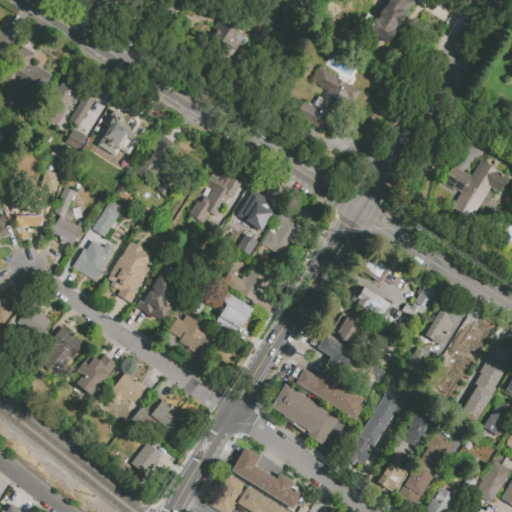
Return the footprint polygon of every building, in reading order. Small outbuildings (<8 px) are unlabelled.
[(409,0),(413,2),(403,18),(404,19),(399,28),(397,27),(387,43),(375,36),(378,31),(372,27),(379,16),(378,15),(382,9),(383,9),(387,2),(383,0),(409,0)] [(241,36),(226,59),(200,43),(221,10),(241,22),(235,32),(241,36)] [(0,32),(0,61),(13,40),(0,32)] [(51,75),(37,99),(14,84),(7,95),(0,91),(0,82),(22,46),(35,54),(30,62),(51,75)] [(322,69),(360,91),(351,105),(345,101),(332,122),(334,123),(327,134),(309,123),(311,120),(299,113),(305,102),(317,109),(328,91),(314,82),(322,69)] [(78,127),(98,92),(66,74),(58,88),(54,86),(35,118),(55,129),(73,97),(79,101),(67,121),(78,127)] [(144,130),(127,155),(120,151),(116,157),(97,145),(104,135),(103,134),(107,128),(103,125),(113,110),(124,116),(133,121),(134,120),(140,124),(139,126),(144,130)] [(85,134),(70,129),(64,144),(79,150),(85,134)] [(163,195),(186,168),(169,153),(175,146),(161,134),(149,147),(155,152),(136,174),(145,182),(153,174),(163,183),(156,190),(163,195)] [(452,207),(460,194),(456,191),(455,193),(439,183),(450,165),(471,177),(481,161),(508,178),(499,193),(490,187),(471,218),(452,207)] [(120,165),(125,175),(111,182),(106,172),(120,165)] [(41,189),(59,195),(65,176),(47,170),(41,189)] [(211,172),(204,185),(208,187),(199,203),(195,201),(187,215),(201,224),(208,212),(216,217),(227,199),(230,200),(240,184),(222,173),(220,177),(211,172)] [(74,219),(71,224),(82,230),(72,247),(65,243),(64,244),(59,240),(60,238),(50,232),(59,216),(53,212),(63,187),(74,192),(68,206),(72,209),(80,207),(82,218),(74,219)] [(252,190),(274,204),(269,211),(272,213),(261,231),(236,216),(252,190)] [(15,227),(41,227),(41,220),(48,220),(47,207),(41,207),(41,200),(11,201),(11,211),(15,211),(15,227)] [(289,215),(306,225),(295,243),(290,240),(280,256),(261,244),(279,214),(287,219),(289,215)] [(0,240),(8,231),(2,226),(7,222),(0,215),(0,240)] [(89,230),(101,238),(107,227),(96,219),(89,230)] [(244,235),(255,241),(247,255),(236,248),(244,235)] [(129,242),(120,258),(119,257),(108,274),(109,274),(106,279),(111,282),(109,286),(117,291),(115,295),(129,304),(149,271),(144,267),(148,261),(144,254),(141,252),(142,250),(129,242)] [(83,249),(71,268),(93,281),(111,252),(102,247),(96,257),(83,249)] [(355,268),(367,248),(395,266),(382,285),(355,268)] [(254,265),(271,276),(261,290),(263,292),(256,303),(237,292),(221,281),(228,272),(240,280),(243,276),(246,278),(254,265)] [(158,275),(150,288),(152,290),(151,292),(148,291),(144,298),(142,296),(135,308),(149,316),(149,315),(163,323),(183,289),(166,279),(165,280),(158,275)] [(424,284),(411,309),(422,315),(425,309),(431,312),(441,293),(424,284)] [(355,305),(364,310),(365,309),(381,318),(390,303),(359,286),(351,300),(356,303),(355,305)] [(213,323),(224,330),(240,330),(252,310),(225,292),(222,297),(222,298),(222,300),(222,301),(222,303),(223,305),(225,306),(213,323)] [(14,310),(3,324),(0,322),(0,297),(3,300),(4,298),(9,302),(8,304),(14,310)] [(194,299),(204,305),(198,314),(189,309),(194,299)] [(51,323),(44,332),(31,323),(27,328),(18,322),(29,307),(38,314),(40,312),(47,317),(46,319),(51,323)] [(330,331),(352,343),(363,325),(341,312),(330,331)] [(438,312),(423,337),(437,345),(438,345),(442,338),(444,339),(452,327),(452,314),(446,315),(438,312)] [(175,317),(166,331),(178,338),(175,342),(199,357),(210,339),(206,337),(210,330),(184,315),(181,321),(175,317)] [(82,343),(71,358),(68,355),(53,374),(40,364),(53,345),(49,342),(61,327),(65,330),(67,328),(73,332),(71,335),(82,343)] [(469,327),(453,353),(471,364),(489,335),(478,328),(476,331),(469,327)] [(325,363),(369,389),(373,381),(377,383),(384,371),(323,336),(316,349),(329,357),(325,363)] [(496,345),(479,372),(483,374),(458,414),(474,424),(508,369),(506,368),(511,359),(511,350),(505,347),(504,350),(496,345)] [(416,348),(405,367),(414,372),(425,354),(416,348)] [(103,355),(116,365),(91,397),(74,384),(80,377),(74,372),(88,354),(93,358),(94,357),(99,361),(103,355)] [(295,383),(354,420),(361,408),(358,406),(363,398),(320,372),(317,378),(303,370),(295,383)] [(144,389),(133,404),(128,400),(125,404),(120,400),(116,406),(105,397),(124,372),(129,377),(131,375),(137,379),(135,382),(144,389)] [(511,377),(503,392),(510,396),(511,393),(511,377)] [(268,408),(309,434),(307,437),(320,445),(337,418),(282,384),(268,408)] [(387,388),(409,401),(399,418),(392,414),(372,448),(369,445),(367,448),(372,451),(362,467),(354,462),(354,464),(347,460),(359,440),(357,438),(387,388)] [(162,400),(183,417),(171,432),(150,416),(162,400)] [(492,401),(481,430),(500,437),(511,408),(492,401)] [(131,419),(142,427),(150,415),(138,408),(131,419)] [(429,421),(414,446),(399,438),(407,426),(405,424),(413,411),(429,421)] [(503,446),(511,449),(511,427),(503,446)] [(454,445),(419,497),(401,485),(436,433),(454,445)] [(147,444),(163,457),(147,477),(130,465),(147,444)] [(298,494),(290,508),(232,473),(244,455),(240,453),(243,448),(258,457),(252,466),(274,479),(278,474),(292,482),(288,488),(298,494)] [(396,451),(405,458),(399,467),(407,472),(392,494),(376,482),(389,463),(388,462),(396,451)] [(493,461),(510,471),(491,504),(473,493),(493,461)] [(511,480),(501,500),(511,506),(511,480)] [(249,511),(286,511),(246,487),(236,504),(249,511)] [(422,511),(439,487),(453,495),(442,511),(422,511)] [(20,511),(3,503),(0,509),(0,511),(20,511)]
